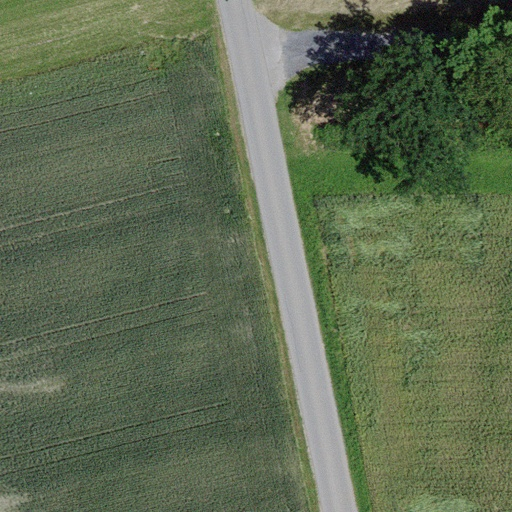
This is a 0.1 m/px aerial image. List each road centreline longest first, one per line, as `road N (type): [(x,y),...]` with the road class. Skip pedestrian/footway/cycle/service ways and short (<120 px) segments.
road 1 (unclassified): [(231,0),(343,511)]
road 2 (track): [(246,70),(315,44),(511,47)]
